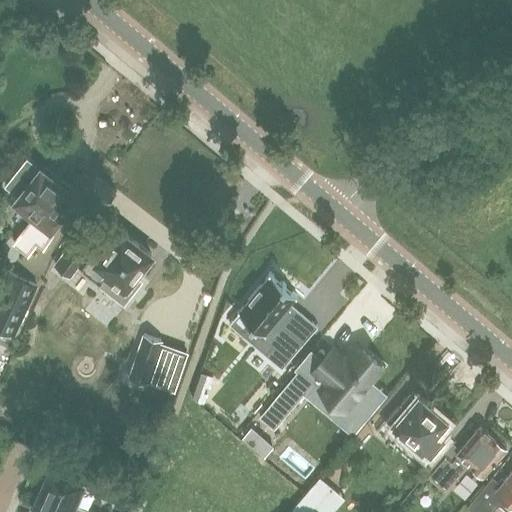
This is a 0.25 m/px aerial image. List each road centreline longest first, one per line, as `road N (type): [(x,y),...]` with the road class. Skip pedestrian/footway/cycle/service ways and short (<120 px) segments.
road 1 (secondary): [(334,212),(86,0)]
road 2 (secondary): [(334,212),(511,359)]
road 3 (residential): [(334,212),(372,176),(511,82)]
